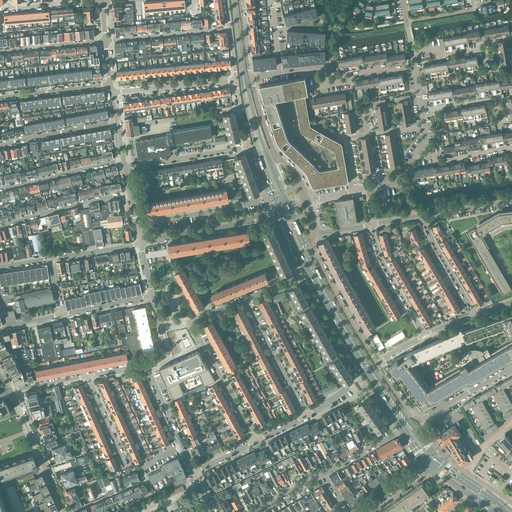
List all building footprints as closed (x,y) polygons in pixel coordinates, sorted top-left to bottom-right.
[(362,4),(362,3),(359,0),(352,9),(358,13),(364,5),(362,4)] [(417,9),(415,0),(411,0),(409,1),(410,4),(406,4),(408,11),(411,10),(417,9)] [(415,0),(417,9),(426,8),(424,0),(415,0)] [(317,17),(313,2),(307,2),(308,5),(309,9),(312,19),(317,17)] [(491,2),(484,3),(485,6),(481,6),(482,8),(481,8),(481,13),(494,11),(495,11),(494,5),(491,5),(491,2)] [(112,11),(112,12),(121,11),(126,10),(132,10),(132,3),(116,5),(116,4),(116,5),(115,5),(113,5),(112,6),(112,9),(112,10),(112,11)] [(390,9),(389,6),(389,3),(388,3),(388,4),(389,4),(386,5),(386,4),(382,4),(384,15),(390,14),(391,14),(390,11),(390,9)] [(378,16),(384,15),(382,4),(378,5),(378,6),(376,7),(376,8),(374,9),(373,16),(377,16),(378,16)] [(369,6),(366,6),(365,16),(372,17),(373,6),(369,5),(369,6)] [(82,17),(84,16),(85,23),(92,22),(92,19),(93,19),(92,7),(83,8),(83,12),(82,13),(82,17)] [(121,11),(112,12),(113,15),(113,16),(113,17),(113,20),(114,20),(114,21),(120,20),(120,22),(133,21),(132,10),(126,10),(126,14),(122,14),(121,11)] [(289,14),(283,16),(286,26),(291,24),(289,14)] [(179,19),(179,17),(176,17),(172,18),(172,19),(169,19),(170,29),(180,28),(179,19)] [(93,26),(83,27),(84,32),(85,38),(95,37),(94,31),(93,26)] [(58,30),(48,31),(48,34),(49,42),(59,41),(58,33),(58,30)] [(212,44),(227,42),(227,38),(226,37),(226,36),(226,32),(213,34),(213,36),(218,35),(219,41),(213,41),(213,44),(212,44)] [(462,34),(461,34),(462,43),(463,43),(464,48),(469,47),(468,40),(468,41),(467,34),(462,35),(462,34)] [(450,36),(449,36),(450,45),(451,45),(452,50),(457,49),(455,36),(451,37),(450,36)] [(123,50),(126,50),(125,42),(114,43),(116,61),(128,60),(127,57),(124,57),(124,54),(123,50)] [(89,46),(90,57),(98,56),(98,53),(97,53),(96,46),(95,45),(89,46)] [(386,53),(380,54),(382,64),(384,64),(384,61),(387,61),(388,64),(389,67),(391,67),(390,64),(394,63),(393,56),(387,57),(386,53)] [(274,54),(273,54),(273,56),(268,57),(269,68),(276,67),(275,56),(274,54)] [(358,55),(356,56),(358,64),(359,64),(360,69),(365,68),(364,65),(363,57),(362,56),(358,57),(358,55)] [(460,55),(458,55),(460,66),(466,65),(467,71),(473,70),(471,56),(469,56),(470,58),(465,59),(465,57),(464,57),(461,58),(460,55)] [(220,56),(221,61),(222,69),(230,68),(230,64),(230,62),(229,62),(229,60),(223,61),(223,56),(220,56)] [(472,56),(471,56),(473,70),(479,69),(477,56),(472,57),(472,56)] [(214,70),(212,57),(210,57),(210,62),(204,62),(205,71),(214,70)] [(215,57),(212,57),(214,70),(222,69),(221,61),(215,61),(215,57)] [(346,57),(344,58),(346,66),(347,66),(348,71),(353,70),(350,58),(346,59),(346,57)] [(440,63),(435,64),(437,76),(443,75),(441,61),(440,61),(440,63)] [(442,61),(441,61),(443,75),(449,74),(448,68),(447,62),(442,62),(442,61)] [(431,77),(429,63),(428,63),(428,65),(423,66),(425,78),(431,77)] [(430,63),(429,63),(431,77),(437,76),(435,64),(430,64),(430,63)] [(395,76),(390,76),(392,89),(398,88),(396,74),(395,74),(395,76)] [(397,74),(396,74),(398,88),(404,87),(403,76),(402,74),(397,75),(397,74)] [(385,76),(384,76),(387,90),(392,89),(390,76),(386,77),(385,76)] [(287,136),(276,101),(276,100),(295,97),(305,95),(302,79),(260,86),(276,138),(277,141),(279,144),(281,147),(284,150),(305,171),(306,172),(306,173),(307,173),(321,171),(320,170),(319,170),(290,141),(289,140),(288,138),(287,136)] [(490,82),(487,82),(489,95),(497,93),(496,88),(496,84),(494,84),(493,82),(494,82),(494,81),(493,81),(493,79),(490,79),(490,82)] [(484,80),(481,81),(483,96),(489,95),(487,82),(484,83),(484,80)] [(475,84),(475,86),(477,93),(477,97),(483,96),(481,81),(478,81),(479,84),(475,84)] [(448,86),(445,87),(448,102),(454,101),(453,97),(452,90),(452,88),(448,89),(448,86)] [(443,90),(440,90),(442,103),(448,102),(445,87),(443,87),(443,90)] [(222,89),(224,97),(225,105),(225,108),(232,107),(232,104),(228,105),(227,97),(230,96),(229,88),(222,89)] [(436,88),(433,89),(436,104),(442,103),(440,90),(437,91),(436,88)] [(436,104),(433,89),(431,89),(431,92),(428,93),(430,105),(436,104)] [(305,95),(295,97),(301,130),(301,131),(302,132),(302,133),(303,134),(304,134),(333,150),(334,150),(334,151),(335,151),(335,152),(335,153),(336,153),(338,167),(338,168),(321,171),(307,173),(307,174),(313,187),(349,181),(342,145),(342,144),(342,143),(341,143),(341,142),(312,127),(311,127),(311,126),(310,125),(310,124),(305,95)] [(17,100),(9,102),(11,114),(19,113),(17,100)] [(398,102),(399,111),(412,109),(412,108),(408,108),(407,102),(411,102),(411,100),(398,102)] [(373,114),(374,116),(386,114),(385,105),(385,104),(372,107),(372,108),(376,108),(377,114),(373,114)] [(461,110),(463,117),(463,121),(464,121),(463,121),(487,117),(485,107),(485,105),(480,105),(480,104),(478,104),(478,106),(468,107),(468,106),(466,106),(466,108),(461,109),(461,110)] [(412,109),(399,111),(401,121),(414,119),(413,117),(410,118),(409,112),(412,111),(412,109)] [(225,129),(237,126),(233,112),(222,115),(225,129)] [(375,125),(379,125),(388,123),(386,114),(374,116),(374,118),(377,117),(379,123),(375,124),(375,125)] [(139,129),(138,125),(133,126),(132,118),(124,119),(125,128),(127,136),(134,135),(140,134),(146,133),(145,127),(139,129)] [(172,143),(183,141),(211,137),(209,125),(181,130),(181,128),(170,130),(172,143)] [(237,126),(225,129),(229,142),(240,140),(237,126)] [(493,134),(490,135),(492,147),(500,146),(499,140),(499,136),(497,137),(497,134),(496,134),(496,131),(493,132),(493,134)] [(490,132),(484,133),(486,148),(492,147),(490,135),(490,132)] [(478,138),(480,145),(480,146),(480,149),(486,148),(484,133),(481,134),(482,136),(478,137),(478,138)] [(502,133),(504,145),(504,141),(508,141),(508,144),(510,143),(508,133),(502,134),(502,133)] [(137,156),(141,159),(156,156),(158,155),(158,156),(167,154),(170,150),(167,136),(155,138),(153,138),(135,141),(137,156)] [(234,158),(238,171),(249,167),(247,162),(248,162),(247,160),(245,154),(237,157),(237,156),(234,157),(235,158),(234,158)] [(9,166),(7,167),(11,182),(16,181),(14,173),(11,173),(9,166)] [(427,168),(423,169),(425,181),(431,180),(428,166),(427,166),(427,168)] [(429,166),(428,166),(431,180),(437,179),(436,175),(435,168),(435,167),(430,167),(429,166)] [(249,167),(238,171),(243,184),(254,180),(252,175),(252,173),(251,173),(249,167)] [(410,171),(411,173),(413,183),(419,182),(416,168),(415,168),(415,170),(410,171)] [(418,168),(416,168),(419,182),(425,181),(423,169),(418,169),(418,168)] [(100,181),(97,170),(92,171),(93,179),(97,178),(97,182),(100,181)] [(254,180),(243,184),(248,198),(259,194),(257,188),(256,186),(254,180)] [(111,181),(108,181),(109,185),(110,185),(111,192),(116,192),(115,184),(112,184),(111,181)] [(71,193),(73,201),(78,199),(75,192),(73,192),(72,189),(70,189),(71,193)] [(226,189),(210,192),(212,204),(218,203),(221,202),(228,201),(226,189)] [(65,191),(68,202),(73,201),(71,193),(68,194),(67,190),(65,191)] [(229,193),(230,201),(242,199),(241,191),(229,193)] [(194,195),(196,206),(202,205),(203,206),(205,205),(212,204),(210,192),(194,195)] [(178,197),(180,209),(187,208),(189,208),(196,206),(194,195),(178,197)] [(162,200),(164,212),(171,211),(174,210),(180,209),(178,197),(162,200)] [(335,201),(339,225),(357,222),(353,198),(335,201)] [(43,209),(41,201),(38,202),(37,199),(35,199),(36,203),(38,211),(43,209)] [(162,200),(146,203),(148,215),(155,213),(155,214),(158,213),(164,212),(162,200)] [(18,203),(19,208),(22,216),(27,214),(23,202),(18,203)] [(102,220),(103,219),(107,219),(107,217),(109,217),(109,214),(107,204),(100,205),(102,220)] [(22,216),(19,208),(17,209),(16,205),(13,206),(14,209),(17,217),(22,216)] [(10,207),(8,208),(11,219),(16,217),(13,209),(11,209),(10,207)] [(77,218),(80,217),(79,211),(78,211),(78,207),(70,209),(67,210),(68,214),(69,214),(70,218),(74,217),(73,213),(76,212),(77,218)] [(80,217),(83,231),(93,229),(89,209),(79,211),(80,217)] [(511,289),(480,234),(482,232),(484,231),(486,233),(501,224),(502,223),(503,223),(511,221),(511,211),(500,213),(499,213),(498,214),(480,224),(481,224),(476,227),(467,232),(503,294),(511,289)] [(58,213),(48,216),(51,227),(61,224),(58,213)] [(114,216),(109,217),(107,217),(107,219),(108,227),(108,228),(123,226),(122,215),(118,215),(114,216)] [(33,243),(33,245),(34,251),(42,250),(38,234),(40,233),(39,230),(38,229),(36,219),(29,221),(31,230),(33,230),(34,235),(31,235),(32,239),(33,243)] [(101,228),(100,220),(92,222),(93,232),(96,247),(103,245),(101,230),(101,228)] [(15,226),(8,228),(10,236),(17,234),(15,226)] [(262,232),(269,247),(279,242),(272,227),(267,230),(266,229),(263,230),(264,231),(262,232)] [(93,229),(83,231),(86,246),(95,244),(93,229)] [(440,237),(441,238),(443,237),(445,236),(442,229),(435,232),(437,237),(440,236),(440,237)] [(233,245),(249,242),(247,232),(240,233),(240,232),(239,232),(237,232),(237,233),(231,234),(233,245)] [(354,235),(357,245),(365,243),(364,239),(365,239),(364,237),(363,237),(362,233),(354,235)] [(416,244),(417,245),(419,244),(418,243),(417,239),(419,238),(417,233),(410,236),(412,241),(415,240),(416,244)] [(217,247),(233,245),(231,234),(224,235),(224,234),(223,234),(221,235),(222,236),(215,237),(217,247)] [(201,250),(217,247),(215,237),(208,238),(208,237),(207,237),(206,237),(206,238),(199,239),(201,250)] [(443,238),(443,237),(441,238),(441,239),(442,241),(440,243),(442,247),(449,243),(446,239),(444,240),(443,238)] [(201,250),(199,239),(193,241),(193,240),(191,239),(190,240),(190,241),(183,242),(185,253),(201,250)] [(319,243),(323,251),(332,246),(328,239),(319,243)] [(169,255),(185,253),(183,242),(177,243),(177,242),(175,242),(174,243),(174,244),(167,245),(169,255)] [(269,247),(275,261),(286,257),(279,242),(269,247)] [(33,245),(33,243),(29,243),(26,244),(25,244),(27,256),(32,255),(30,245),(33,245)] [(357,245),(360,255),(368,253),(367,249),(368,249),(367,247),(366,247),(365,243),(357,245)] [(442,247),(445,252),(452,248),(449,243),(442,247)] [(418,255),(418,256),(420,255),(424,253),(425,252),(425,251),(426,251),(424,247),(422,248),(420,244),(419,245),(419,244),(417,245),(417,246),(413,248),(417,255),(418,255)] [(19,245),(13,246),(13,245),(11,245),(12,250),(13,260),(22,259),(19,245)] [(338,259),(334,251),(332,246),(323,251),(329,264),(338,259)] [(387,255),(389,258),(392,256),(390,254),(393,253),(391,248),(384,250),(385,255),(387,255)] [(445,252),(448,256),(454,253),(452,248),(445,252)] [(11,251),(4,252),(5,260),(10,260),(10,259),(12,259),(11,251)] [(135,261),(133,255),(130,256),(130,251),(125,252),(126,259),(129,259),(129,262),(131,262),(135,261)] [(420,255),(422,259),(429,256),(426,251),(425,251),(425,252),(424,253),(420,255)] [(360,255),(363,266),(371,263),(370,259),(370,256),(369,257),(368,253),(360,255)] [(448,256),(450,261),(457,257),(454,253),(448,256)] [(96,264),(97,264),(98,267),(103,266),(103,263),(108,262),(107,255),(95,257),(96,264)] [(392,257),(392,256),(389,258),(391,261),(389,262),(392,266),(398,262),(395,258),(393,259),(392,257)] [(422,259),(425,264),(432,260),(429,256),(422,259)] [(286,257),(275,261),(282,276),(292,271),(286,257)] [(450,261),(453,265),(460,262),(457,257),(450,261)] [(338,259),(329,264),(336,277),(344,272),(338,259)] [(425,264),(428,269),(434,265),(432,260),(425,264)] [(56,263),(58,273),(64,272),(63,262),(56,263)] [(392,266),(394,271),(401,267),(398,262),(392,266)] [(453,265),(456,270),(462,266),(460,262),(453,265)] [(366,272),(368,275),(376,271),(374,268),(374,267),(373,265),(372,266),(371,263),(363,266),(365,270),(363,272),(364,273),(366,272)] [(0,284),(0,286),(49,278),(47,264),(40,265),(2,271),(0,271),(0,284)] [(428,269),(430,273),(437,269),(434,265),(428,269)] [(456,270),(458,275),(465,271),(462,266),(456,270)] [(394,271),(397,275),(403,272),(401,267),(394,271)] [(175,273),(182,286),(191,281),(184,269),(175,273)] [(430,273),(433,278),(440,274),(437,269),(430,273)] [(368,275),(373,284),(381,280),(379,277),(380,276),(378,274),(378,275),(376,271),(368,275)] [(458,275),(461,279),(468,275),(465,271),(458,275)] [(255,286),(269,281),(265,272),(252,278),(255,286)] [(344,272),(336,277),(342,289),(351,284),(344,272)] [(397,275),(399,280),(406,276),(403,272),(397,275)] [(433,278),(436,282),(442,279),(440,274),(433,278)] [(461,279),(464,284),(470,280),(468,275),(461,279)] [(399,280),(402,285),(409,281),(406,276),(399,280)] [(239,283),(242,292),(255,286),(252,278),(239,283)] [(436,282),(438,287),(445,283),(442,279),(436,282)] [(373,284),(378,293),(386,289),(384,285),(385,285),(384,283),(383,283),(381,280),(373,284)] [(464,284),(466,288),(473,285),(470,280),(464,284)] [(191,281),(182,286),(189,298),(197,293),(191,281)] [(402,285),(405,289),(411,285),(409,281),(402,285)] [(226,288),(229,297),(242,292),(239,283),(226,288)] [(438,287),(441,291),(448,288),(445,283),(438,287)] [(351,284),(342,289),(349,302),(358,297),(351,284)] [(354,380),(350,374),(339,357),(337,354),(310,306),(309,304),(299,285),(290,290),(291,293),(292,293),(294,296),(293,296),(294,300),(295,299),(297,302),(296,302),(298,306),(298,305),(300,308),(295,310),(295,311),(295,312),(296,315),(295,315),(295,316),(302,312),(303,314),(303,315),(306,321),(307,321),(310,326),(309,327),(311,330),(313,333),(314,332),(317,338),(316,338),(320,345),(320,344),(324,350),(323,350),(326,356),(327,356),(329,358),(322,362),(322,363),(323,362),(324,364),(326,365),(330,363),(331,362),(333,365),(332,365),(334,369),(335,368),(336,371),(338,374),(340,376),(339,377),(341,380),(342,379),(344,382),(343,382),(345,386),(354,380)] [(405,289),(407,294),(414,290),(411,285),(405,289)] [(466,288),(469,293),(476,289),(473,285),(466,288)] [(53,302),(50,286),(47,287),(48,289),(14,296),(15,304),(12,304),(13,310),(14,309),(14,310),(17,310),(17,311),(24,309),(24,308),(53,302)] [(226,288),(213,293),(216,302),(229,297),(226,288)] [(441,291),(444,296),(450,292),(448,288),(441,291)] [(378,293),(384,302),(391,298),(389,294),(390,294),(389,292),(388,292),(386,289),(378,293)] [(469,293),(472,298),(478,294),(476,289),(469,293)] [(407,294),(410,298),(416,295),(414,290),(407,294)] [(444,296),(446,301),(453,297),(450,292),(444,296)] [(197,293),(189,298),(196,311),(204,306),(197,293)] [(472,298),(474,302),(481,298),(478,294),(472,298)] [(410,298),(413,303),(419,299),(416,295),(410,298)] [(358,297),(349,302),(356,314),(365,309),(358,297)] [(446,301),(449,305),(456,301),(453,297),(446,301)] [(384,302),(389,311),(396,306),(394,303),(395,303),(394,301),(393,301),(391,298),(384,302)] [(481,298),(474,302),(477,307),(484,303),(481,298)] [(258,303),(262,310),(270,306),(267,299),(258,303)] [(413,303),(415,308),(422,304),(419,299),(413,303)] [(449,305),(452,310),(458,306),(456,301),(449,305)] [(415,308),(418,312),(424,308),(422,304),(415,308)] [(119,329),(122,345),(128,343),(130,358),(142,353),(154,351),(144,307),(139,308),(139,306),(124,309),(126,315),(128,314),(132,332),(131,332),(131,333),(126,334),(125,328),(119,329)] [(270,323),(276,319),(277,319),(270,306),(262,310),(269,323),(270,323)] [(396,306),(389,311),(394,320),(401,315),(399,312),(400,311),(399,309),(398,310),(396,306)] [(458,306),(452,310),(454,314),(461,311),(458,306)] [(418,312),(421,317),(427,313),(424,308),(418,312)] [(0,324),(16,321),(14,310),(14,309),(13,310),(0,312),(0,324)] [(234,313),(245,333),(253,329),(243,309),(234,313)] [(365,309),(356,314),(364,326),(372,321),(365,309)] [(115,311),(117,319),(119,329),(125,328),(124,323),(120,324),(119,319),(123,318),(121,310),(115,311)] [(116,346),(122,345),(119,329),(116,330),(114,320),(117,319),(115,311),(110,312),(111,320),(112,326),(115,339),(116,346)] [(459,331),(406,354),(394,359),(395,362),(388,368),(396,378),(400,375),(420,402),(417,404),(421,410),(431,405),(429,402),(434,400),(434,401),(468,381),(469,383),(511,358),(511,312),(506,315),(507,316),(500,319),(500,318),(500,319),(465,331),(465,330),(463,331),(462,330),(461,329),(460,329),(459,330),(459,331)] [(421,317),(423,321),(430,318),(427,313),(421,317)] [(77,318),(78,325),(81,325),(83,333),(85,332),(82,317),(77,318)] [(430,318),(423,321),(426,326),(432,322),(430,318)] [(270,323),(273,328),(279,324),(276,319),(270,323)] [(204,326),(208,333),(217,329),(213,321),(204,326)] [(372,321),(364,326),(368,333),(376,328),(372,321)] [(59,330),(57,322),(52,323),(53,325),(51,325),(52,331),(59,330)] [(273,328),(275,332),(281,329),(279,324),(273,328)] [(37,328),(39,337),(51,335),(49,325),(49,326),(37,328)] [(69,341),(73,340),(68,325),(64,326),(69,341)] [(27,344),(24,329),(9,332),(13,347),(27,344)] [(208,333),(215,345),(223,341),(217,329),(208,333)] [(275,332),(278,337),(284,334),(281,329),(275,332)] [(246,334),(249,339),(255,336),(252,331),(246,334)] [(0,340),(8,338),(7,333),(0,334),(0,354),(7,367),(15,384),(24,382),(23,375),(18,377),(18,375),(20,374),(11,354),(8,354),(0,340)] [(278,337),(280,342),(287,339),(284,334),(278,337)] [(51,335),(39,337),(41,348),(36,349),(38,361),(44,360),(56,357),(53,341),(51,335)] [(249,339),(251,344),(257,341),(255,336),(249,339)] [(57,340),(53,341),(56,357),(62,356),(61,350),(59,344),(67,342),(66,338),(57,340)] [(280,342),(283,347),(289,344),(287,339),(280,342)] [(215,345),(222,358),(230,353),(223,341),(215,345)] [(251,344),(254,349),(260,345),(257,341),(251,344)] [(27,356),(31,355),(32,357),(36,356),(34,343),(30,344),(31,347),(29,347),(30,348),(25,349),(27,356)] [(283,347),(285,352),(292,349),(289,344),(283,347)] [(125,351),(118,353),(120,364),(128,362),(130,361),(128,351),(127,345),(124,345),(125,351)] [(254,349),(256,354),(263,350),(260,345),(254,349)] [(285,352),(288,357),(294,354),(292,349),(285,352)] [(256,354),(259,359),(265,355),(263,350),(256,354)] [(199,351),(160,368),(173,399),(183,395),(179,385),(178,384),(178,383),(178,382),(179,382),(179,381),(180,381),(180,380),(196,374),(196,373),(197,373),(198,373),(198,374),(199,374),(200,375),(205,386),(215,381),(199,351)] [(118,353),(110,354),(112,365),(120,364),(118,353)] [(229,370),(237,366),(230,353),(222,358),(229,370)] [(110,354),(103,356),(105,367),(112,365),(110,354)] [(288,357),(291,362),(297,359),(294,354),(288,357)] [(259,359),(261,363),(268,360),(265,355),(259,359)] [(103,356),(95,357),(97,368),(105,367),(103,356)] [(95,357),(88,358),(90,370),(97,368),(95,357)] [(88,358),(80,360),(82,371),(90,370),(88,358)] [(291,362),(293,367),(299,363),(297,359),(291,362)] [(80,360),(72,361),(75,373),(82,371),(80,360)] [(261,363),(264,368),(270,365),(268,360),(261,363)] [(72,361),(65,363),(67,374),(75,373),(72,361)] [(44,378),(42,367),(35,369),(34,363),(31,364),(34,380),(37,379),(37,380),(44,378)] [(65,363),(57,364),(59,375),(67,374),(65,363)] [(293,367),(296,372),(302,368),(299,363),(293,367)] [(57,364),(50,366),(52,377),(59,375),(57,364)] [(229,370),(231,374),(242,369),(239,364),(237,366),(229,370)] [(264,368),(267,373),(273,370),(270,365),(264,368)] [(50,366),(42,367),(44,378),(52,377),(50,366)] [(296,372),(298,376),(304,373),(302,368),(296,372)] [(267,373),(269,378),(275,375),(273,370),(267,373)] [(232,376),(234,381),(241,377),(238,372),(232,376)] [(304,373),(298,376),(301,381),(307,378),(304,373)] [(131,377),(133,382),(140,379),(138,374),(131,377)] [(269,378),(272,383),(278,380),(275,375),(269,378)] [(234,381),(237,386),(244,383),(241,377),(234,381)] [(133,382),(136,388),(143,384),(140,379),(133,382)] [(99,383),(101,388),(108,385),(106,380),(99,383)] [(272,383),(274,388),(280,385),(278,380),(272,383)] [(300,383),(302,388),(309,385),(306,380),(300,383)] [(487,396),(493,393),(503,388),(509,384),(506,380),(497,385),(496,384),(494,386),(494,387),(485,392),(487,396)] [(237,386),(240,391),(246,388),(244,383),(237,386)] [(136,388),(138,393),(145,390),(143,384),(136,388)] [(210,387),(213,392),(219,389),(216,384),(210,387)] [(74,388),(77,393),(84,390),(81,385),(74,388)] [(101,388),(104,394),(111,391),(108,385),(101,388)] [(280,385),(274,388),(277,393),(283,390),(280,385)] [(302,388),(305,393),(311,390),(309,385),(302,388)] [(53,387),(56,399),(62,397),(59,386),(58,386),(54,387),(53,387)] [(0,417),(12,412),(5,398),(4,398),(2,393),(0,388),(0,417)] [(240,391),(243,396),(249,393),(246,388),(240,391)] [(503,388),(493,393),(495,397),(505,392),(503,388)] [(213,392),(215,398),(222,394),(219,389),(213,392)] [(77,393),(79,399),(86,396),(84,390),(77,393)] [(138,393),(140,398),(147,395),(145,390),(138,393)] [(279,393),(281,398),(288,395),(285,390),(279,393)] [(305,393),(308,398),(314,395),(311,390),(305,393)] [(26,397),(26,401),(38,398),(36,391),(28,393),(27,392),(25,392),(24,394),(24,396),(26,397)] [(104,394),(106,399),(113,396),(111,391),(104,394)] [(487,396),(485,392),(475,397),(475,396),(472,398),(473,399),(463,404),(466,409),(471,405),(481,400),(484,398),(484,400),(488,398),(487,397),(487,396)] [(505,392),(495,397),(497,401),(507,396),(505,392)] [(243,396),(246,401),(252,398),(249,393),(243,396)] [(215,398),(218,403),(225,399),(222,394),(215,398)] [(140,398),(143,404),(150,400),(147,395),(140,398)] [(281,398),(284,403),(290,400),(288,395),(281,398)] [(314,395),(308,398),(310,403),(316,400),(314,395)] [(79,399),(82,404),(88,401),(86,396),(79,399)] [(106,399),(109,404),(115,401),(113,396),(106,399)] [(507,396),(497,401),(500,405),(509,399),(507,396)] [(38,398),(26,401),(28,406),(39,404),(38,398)] [(62,398),(56,400),(59,413),(65,411),(62,398)] [(174,401),(176,406),(183,403),(181,398),(174,401)] [(246,401),(249,407),(255,403),(252,398),(246,401)] [(218,403),(221,408),(228,404),(225,399),(218,403)] [(358,405),(363,411),(371,405),(367,399),(365,400),(364,399),(361,401),(362,402),(358,405)] [(509,399),(500,405),(502,409),(511,403),(509,399)] [(143,404),(145,409),(152,406),(150,400),(143,404)] [(284,403),(286,408),(293,405),(290,400),(284,403)] [(471,405),(474,409),(484,404),(481,400),(471,405)] [(82,404),(84,409),(91,406),(88,401),(82,404)] [(109,404),(111,410),(118,407),(115,401),(109,404)] [(176,406),(179,412),(186,409),(183,403),(176,406)] [(249,407),(251,412),(258,408),(255,403),(249,407)] [(511,404),(511,403),(502,409),(504,413),(511,408),(511,404)] [(221,408),(224,413),(231,409),(228,404),(221,408)] [(474,409),(476,413),(486,408),(484,404),(474,409)] [(47,405),(30,409),(30,410),(30,411),(30,412),(31,413),(31,414),(32,414),(32,417),(33,417),(35,417),(36,419),(45,416),(49,415),(47,405)] [(293,405),(286,408),(289,413),(295,410),(293,405)] [(371,405),(363,411),(371,422),(379,416),(371,405)] [(84,409),(86,415),(93,412),(91,406),(84,409)] [(145,409),(147,414),(154,411),(152,406),(145,409)] [(342,406),(337,409),(341,417),(346,414),(342,406)] [(111,410),(113,415),(120,412),(118,407),(111,410)] [(251,412),(254,417),(261,413),(258,408),(251,412)] [(277,416),(284,412),(281,408),(274,411),(277,416)] [(476,413),(478,417),(488,412),(486,408),(476,413)] [(179,412),(181,417),(188,414),(186,409),(179,412)] [(224,413),(227,418),(233,414),(231,409),(224,413)] [(337,409),(332,411),(336,419),(341,417),(337,409)] [(147,414),(150,420),(157,417),(154,411),(147,414)] [(332,411),(327,414),(331,422),(336,419),(332,411)] [(86,415),(89,420),(96,417),(93,412),(86,415)] [(113,415),(116,421),(123,418),(120,412),(113,415)] [(478,417),(480,421),(490,415),(488,412),(478,417)] [(254,417),(257,422),(263,418),(261,413),(254,417)] [(181,417),(184,422),(190,419),(188,414),(181,417)] [(227,418),(229,423),(236,419),(233,414),(227,418)] [(327,414),(322,416),(326,424),(331,422),(327,414)] [(51,422),(50,419),(51,418),(50,415),(49,415),(45,416),(46,419),(38,422),(39,426),(38,427),(39,429),(40,430),(41,430),(42,435),(46,434),(46,433),(51,431),(52,432),(54,431),(51,422)] [(480,421),(483,425),(492,419),(490,415),(480,421)] [(379,416),(371,422),(379,434),(387,427),(379,416)] [(89,420),(91,425),(98,422),(96,417),(89,420)] [(150,420),(152,425),(159,422),(157,417),(150,420)] [(116,421),(118,426),(125,423),(123,418),(116,421)] [(257,422),(260,427),(266,424),(263,418),(257,422)] [(184,422),(186,428),(193,425),(190,419),(184,422)] [(229,423),(232,428),(239,425),(236,419),(229,423)] [(483,425),(485,429),(495,423),(492,419),(483,425)] [(318,421),(313,423),(318,432),(322,429),(318,421)] [(91,425),(94,431),(100,428),(98,422),(91,425)] [(152,425),(155,430),(162,427),(159,422),(152,425)] [(118,426),(121,431),(127,428),(125,423),(118,426)] [(308,423),(303,425),(307,434),(312,432),(313,434),(308,423)] [(308,423),(313,434),(318,432),(313,423),(309,425),(308,423)] [(495,423),(485,429),(487,433),(493,430),(493,431),(499,428),(497,424),(496,425),(495,423)] [(352,426),(356,432),(353,433),(357,440),(364,437),(360,430),(359,427),(357,424),(352,426)] [(186,428),(188,433),(195,430),(193,425),(186,428)] [(232,428),(235,433),(242,430),(239,425),(232,428)] [(303,425),(299,428),(303,436),(307,434),(303,425)] [(460,434),(455,425),(437,436),(438,437),(437,437),(439,438),(441,442),(442,444),(443,445),(448,442),(459,460),(458,460),(459,461),(458,461),(460,464),(461,464),(473,457),(469,450),(467,451),(464,446),(465,445),(462,441),(460,442),(457,437),(458,437),(458,436),(460,434)] [(155,430),(157,436),(164,433),(162,427),(155,430)] [(94,431),(96,436),(103,433),(100,428),(94,431)] [(121,431),(123,437),(130,434),(127,428),(121,431)] [(299,428),(294,430),(298,438),(303,436),(299,428)] [(195,430),(188,433),(191,438),(197,435),(195,430)] [(216,438),(213,430),(208,432),(210,437),(206,438),(208,442),(216,438)] [(242,430),(235,433),(238,439),(245,435),(242,430)] [(294,430),(289,432),(293,441),(298,438),(294,430)] [(44,441),(45,441),(55,438),(54,434),(52,435),(52,433),(46,434),(42,435),(44,441)] [(96,436),(98,442),(105,438),(103,433),(96,436)] [(157,436),(159,441),(166,438),(164,433),(157,436)] [(288,433),(283,435),(287,444),(288,444),(287,443),(292,441),(288,433)] [(123,437),(125,442),(132,439),(130,434),(123,437)] [(511,442),(511,441),(505,434),(499,439),(497,441),(506,451),(506,452),(511,456),(511,442)] [(283,435),(278,438),(283,448),(283,447),(287,444),(283,435)] [(191,439),(194,445),(201,442),(198,436),(191,439)] [(55,438),(45,441),(46,443),(45,444),(46,446),(47,447),(57,443),(56,440),(57,439),(56,437),(55,438)] [(382,459),(390,454),(403,447),(398,437),(394,439),(394,440),(380,447),(377,450),(382,459)] [(98,442),(101,447),(108,444),(105,438),(98,442)] [(166,438),(159,441),(162,446),(169,443),(166,438)] [(278,438),(273,440),(278,450),(283,448),(278,438)] [(125,442),(128,447),(135,444),(132,439),(125,442)] [(278,450),(273,440),(268,443),(272,451),(277,448),(278,450)] [(358,448),(354,440),(350,442),(355,450),(358,448)] [(316,444),(324,459),(327,457),(331,464),(336,461),(330,451),(330,452),(329,451),(325,453),(322,448),(324,447),(322,442),(316,444)] [(350,442),(347,444),(351,452),(355,450),(350,442)] [(53,453),(53,455),(67,451),(70,450),(71,449),(70,446),(69,446),(67,443),(51,448),(53,452),(52,452),(53,453),(52,453),(53,453)] [(101,447),(103,452),(110,449),(108,444),(101,447)] [(128,447),(130,453),(137,450),(135,444),(128,447)] [(195,448),(198,455),(204,452),(201,445),(195,448)] [(345,445),(341,447),(346,455),(350,453),(345,445)] [(332,453),(336,460),(339,459),(341,458),(341,457),(335,447),(333,448),(335,451),(332,453)] [(346,455),(341,447),(338,449),(343,457),(346,455)] [(110,449),(103,452),(106,458),(112,455),(110,449)] [(265,449),(260,451),(266,462),(265,460),(269,457),(265,449)] [(67,451),(53,455),(54,456),(55,460),(56,460),(57,463),(62,461),(61,458),(64,457),(65,461),(75,458),(74,454),(73,454),(72,453),(71,453),(70,450),(67,451)] [(130,453),(133,458),(139,455),(137,450),(130,453)] [(319,450),(314,453),(319,462),(324,459),(319,450)] [(255,451),(250,453),(255,464),(254,462),(258,460),(261,464),(255,451)] [(255,451),(261,464),(266,462),(260,451),(256,453),(255,451)] [(373,452),(371,453),(375,460),(380,458),(376,451),(375,451),(374,451),(373,451),(373,452)] [(250,453),(245,455),(251,466),(255,464),(250,453)] [(311,453),(310,454),(316,464),(318,462),(314,455),(313,456),(311,453)] [(368,455),(366,456),(370,463),(372,462),(375,460),(371,453),(370,454),(369,454),(368,454),(368,455)] [(297,454),(295,455),(297,459),(298,458),(304,470),(309,467),(302,456),(299,458),(297,454)] [(305,457),(310,467),(315,464),(310,454),(305,457)] [(33,468),(33,469),(38,467),(36,463),(33,455),(0,466),(0,478),(4,477),(4,478),(33,468)] [(87,455),(76,459),(70,461),(72,467),(89,461),(87,455)] [(139,455),(133,458),(135,463),(142,460),(139,455)] [(245,455),(241,458),(246,468),(251,466),(245,455)] [(406,455),(401,459),(406,465),(407,465),(408,464),(411,462),(406,455)] [(103,465),(104,467),(116,462),(113,456),(106,459),(107,463),(103,465)] [(363,458),(361,459),(365,466),(370,463),(366,456),(365,457),(365,456),(364,457),(363,458)] [(281,462),(283,467),(292,462),(289,457),(281,462)] [(394,464),(392,466),(396,472),(397,472),(398,472),(399,471),(399,470),(401,469),(397,462),(393,457),(391,459),(394,464)] [(236,460),(241,471),(246,468),(241,458),(236,460)] [(161,469),(164,473),(172,470),(176,479),(173,480),(174,484),(179,482),(178,481),(180,481),(180,482),(186,479),(181,468),(180,468),(179,467),(180,466),(177,460),(176,459),(160,466),(161,469)] [(358,460),(356,462),(360,469),(365,466),(361,459),(360,459),(359,460),(358,460)] [(401,459),(397,462),(401,469),(403,467),(404,467),(405,467),(405,466),(406,465),(401,459)] [(235,461),(230,463),(235,473),(240,471),(235,461)] [(293,464),(295,467),(298,474),(303,471),(298,461),(293,464)] [(116,462),(104,467),(105,469),(107,468),(109,472),(118,467),(116,462)] [(281,462),(275,464),(277,468),(280,473),(285,481),(290,478),(283,467),(281,462)] [(360,469),(356,462),(355,462),(354,462),(354,463),(351,465),(355,472),(360,469)] [(230,463),(225,466),(230,476),(235,473),(230,463)] [(345,468),(349,475),(350,478),(353,477),(351,474),(354,472),(350,465),(345,468)] [(225,466),(220,468),(225,478),(230,476),(225,466)] [(268,472),(276,486),(280,483),(272,469),(271,466),(262,471),(264,473),(267,471),(268,472)] [(396,472),(392,466),(387,469),(392,475),(394,474),(395,474),(396,473),(396,472)] [(298,474),(295,467),(288,471),(292,477),(298,474)] [(220,468),(215,470),(220,481),(220,480),(225,478),(220,468)] [(386,469),(382,473),(386,479),(389,478),(390,477),(390,476),(391,476),(386,469)] [(58,511),(59,511),(42,474),(36,477),(34,472),(40,470),(20,478),(12,481),(11,480),(12,480),(0,484),(0,486),(9,511),(58,511)] [(62,479),(63,481),(69,479),(70,480),(74,479),(73,478),(75,477),(76,478),(81,476),(79,472),(75,474),(73,470),(60,474),(62,478),(62,479)] [(211,475),(216,484),(216,483),(220,481),(215,470),(216,473),(211,475)] [(69,479),(63,481),(63,482),(65,486),(77,482),(78,483),(87,480),(84,471),(79,472),(81,476),(76,478),(75,477),(73,478),(74,479),(70,480),(69,479)] [(119,488),(123,486),(118,471),(116,472),(117,474),(118,476),(115,477),(119,488)] [(154,473),(153,474),(156,481),(161,479),(157,472),(157,471),(154,472),(154,473)] [(329,475),(334,484),(344,478),(339,471),(338,472),(337,471),(329,475)] [(148,475),(147,475),(151,483),(156,481),(153,474),(152,473),(149,474),(150,475),(148,476),(148,475)] [(280,483),(285,481),(280,473),(278,475),(276,476),(280,483)] [(382,473),(377,476),(382,483),(382,482),(383,482),(384,482),(384,481),(386,479),(382,473)] [(211,475),(206,478),(211,487),(216,484),(211,475)] [(257,480),(259,484),(264,493),(272,488),(265,475),(263,476),(266,481),(261,483),(258,479),(257,480)] [(110,484),(109,481),(107,476),(96,480),(100,488),(105,486),(107,485),(110,484)] [(377,476),(372,479),(377,486),(379,484),(380,484),(381,484),(381,483),(382,483),(377,476)] [(377,486),(372,479),(370,477),(369,478),(370,481),(367,483),(372,489),(373,489),(374,489),(374,488),(375,488),(377,486)] [(255,497),(259,495),(255,487),(256,487),(255,486),(253,487),(248,478),(245,479),(249,486),(255,497)] [(110,484),(107,485),(105,486),(109,495),(114,493),(119,491),(114,479),(109,481),(110,484)] [(337,485),(341,491),(347,486),(345,483),(343,481),(337,485)] [(148,492),(144,483),(139,485),(143,495),(148,492)] [(242,488),(239,483),(236,485),(235,484),(231,486),(234,492),(242,488)] [(362,486),(367,493),(368,493),(369,492),(370,491),(371,490),(367,483),(362,486)] [(172,494),(185,489),(183,484),(170,490),(172,494)] [(263,493),(258,484),(255,486),(256,487),(255,487),(259,495),(263,493)] [(407,511),(432,497),(424,484),(378,511),(407,511)] [(98,495),(94,485),(86,488),(91,498),(98,495)] [(341,491),(344,495),(353,488),(355,487),(354,486),(350,488),(348,485),(347,486),(341,491)] [(67,497),(79,491),(82,490),(81,487),(75,490),(74,486),(65,490),(64,491),(66,494),(66,495),(67,497)] [(255,497),(249,486),(244,488),(250,500),(255,497)] [(314,492),(312,493),(314,498),(320,494),(324,491),(322,487),(321,487),(316,490),(315,490),(314,491),(314,492)] [(344,495),(347,499),(354,494),(352,491),(354,490),(353,488),(344,495)] [(354,494),(347,499),(351,505),(366,494),(362,488),(354,494)] [(212,496),(210,497),(213,503),(214,504),(215,507),(217,510),(218,511),(223,508),(220,503),(219,500),(220,500),(219,498),(225,494),(223,490),(221,491),(216,494),(215,494),(213,495),(212,496)] [(79,491),(67,497),(67,499),(68,498),(69,501),(71,502),(79,498),(77,494),(80,493),(79,491)] [(327,494),(324,491),(320,494),(320,495),(319,496),(320,497),(318,499),(319,500),(327,494)] [(241,505),(234,492),(231,494),(235,500),(232,502),(236,509),(241,505)] [(311,493),(307,495),(311,503),(314,501),(315,505),(318,503),(314,498),(312,493),(311,493)] [(453,493),(449,497),(454,503),(459,499),(453,493)] [(240,497),(244,504),(249,501),(245,494),(240,497)] [(307,495),(303,498),(307,505),(309,504),(311,507),(310,508),(312,511),(315,510),(311,503),(307,495)] [(198,511),(189,496),(187,496),(181,499),(175,502),(179,510),(181,510),(182,511),(198,511)] [(446,498),(444,500),(450,507),(454,503),(449,497),(446,499),(446,498)] [(303,498),(297,501),(304,511),(307,511),(306,511),(305,511),(303,507),(304,507),(305,508),(308,507),(307,505),(303,498)] [(332,502),(329,498),(324,501),(325,502),(324,503),(325,504),(322,506),(323,507),(332,502)] [(70,504),(73,510),(82,506),(85,504),(83,501),(80,502),(79,500),(70,504)] [(222,502),(220,500),(219,500),(220,503),(223,508),(225,511),(229,511),(233,510),(227,500),(222,502)] [(443,502),(441,505),(446,511),(450,507),(444,500),(442,502),(443,502)] [(304,511),(297,501),(292,504),(296,511),(297,511),(298,511),(300,511),(299,509),(300,509),(301,511),(304,511)] [(103,511),(99,502),(94,504),(97,511),(100,510),(100,511),(103,511)]
